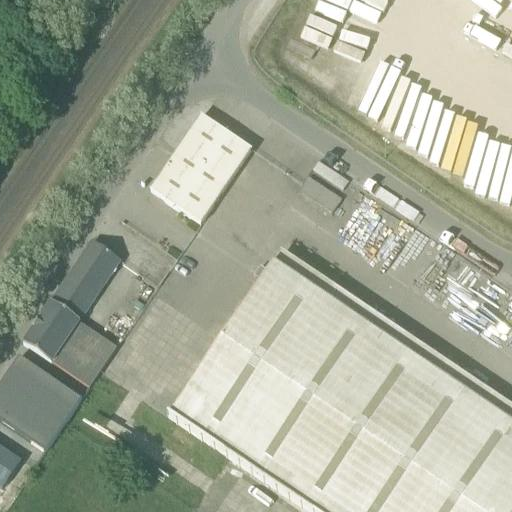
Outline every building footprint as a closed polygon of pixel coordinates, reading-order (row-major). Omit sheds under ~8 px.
[(200,228),(251,154),(201,120),(150,194),(200,228)] [(23,347),(52,366),(120,264),(92,245),(23,347)] [(303,511),(511,511),(511,429),(273,268),(169,421),(303,511)] [(82,402),(19,360),(0,388),(0,423),(29,443),(38,430),(55,442),(82,402)] [(0,448),(0,488),(3,491),(22,464),(0,448)]
